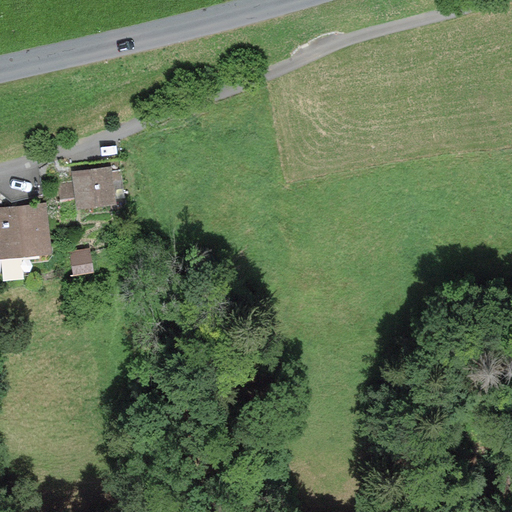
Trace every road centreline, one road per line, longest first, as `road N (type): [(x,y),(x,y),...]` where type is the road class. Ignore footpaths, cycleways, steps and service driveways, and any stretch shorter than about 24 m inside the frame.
road 1 (track): [(118,130),(336,44),(486,0)]
road 2 (tertiary): [(297,0),(0,70)]
road 3 (residential): [(0,166),(118,130)]
